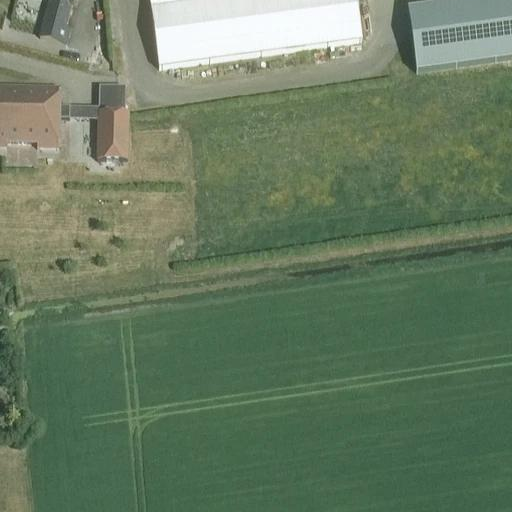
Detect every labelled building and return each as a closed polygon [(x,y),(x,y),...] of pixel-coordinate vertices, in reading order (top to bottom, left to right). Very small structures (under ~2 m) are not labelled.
[(34,0),(49,4),(40,41),(66,47),(70,33),(65,32),(71,10),(72,10),(74,0),(34,0)] [(355,0),(149,0),(159,72),(361,44),(355,0)] [(511,1),(407,15),(415,79),(511,67),(511,1)] [(128,112),(129,87),(105,87),(105,112),(128,112)] [(0,89),(0,150),(7,151),(7,146),(37,147),(37,152),(59,152),(60,91),(0,89)] [(97,116),(96,163),(121,163),(127,163),(128,122),(128,117),(97,116)]
